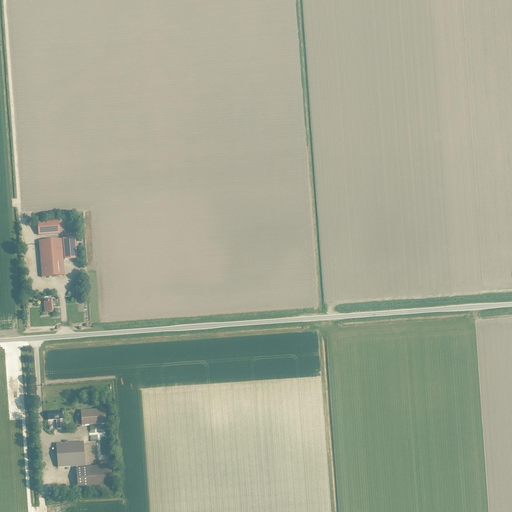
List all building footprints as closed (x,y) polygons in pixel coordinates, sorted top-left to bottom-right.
[(38,235),(60,233),(59,221),(37,223),(38,235)] [(64,259),(76,258),(75,238),(63,239),(64,259)] [(41,277),(64,275),(62,239),(39,241),(41,277)] [(44,312),(53,311),(52,300),(43,300),(44,312)] [(105,409),(80,411),(81,426),(106,424),(105,409)] [(60,419),(62,419),(61,411),(47,412),(48,420),(56,420),(56,429),(60,429),(60,419)] [(57,467),(98,464),(96,441),(56,444),(57,467)] [(110,466),(77,468),(78,491),(111,488),(110,466)]
